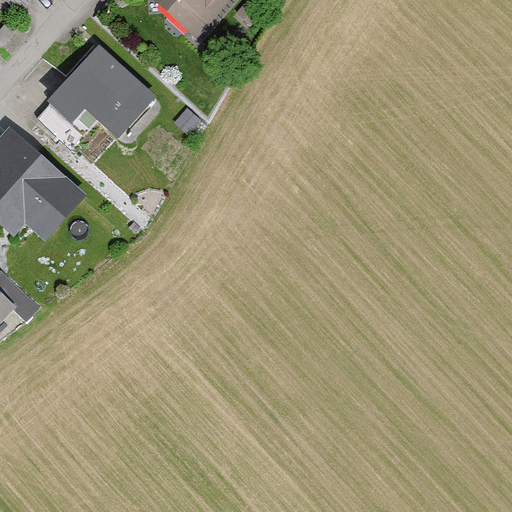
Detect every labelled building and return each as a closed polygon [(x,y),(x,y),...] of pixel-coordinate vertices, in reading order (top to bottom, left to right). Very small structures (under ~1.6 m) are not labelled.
[(59,0),(7,0),(24,12),(0,41),(0,43),(15,55),(59,0)] [(238,0),(153,0),(152,2),(205,43),(238,0)] [(159,98),(98,50),(53,107),(89,135),(98,124),(123,144),(159,98)] [(81,192),(20,143),(0,167),(0,220),(10,229),(19,217),(44,237),(81,192)] [(0,290),(0,350),(30,316),(0,290)]
